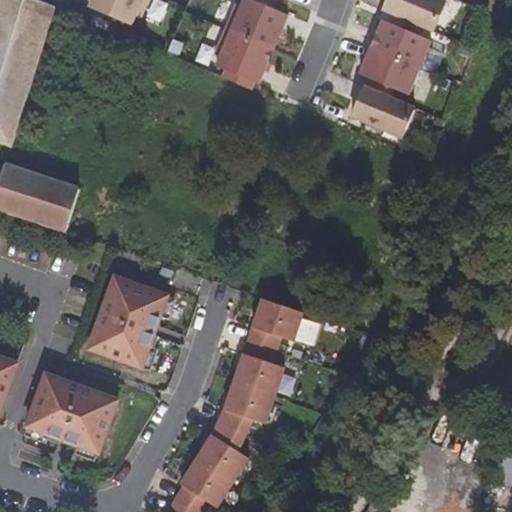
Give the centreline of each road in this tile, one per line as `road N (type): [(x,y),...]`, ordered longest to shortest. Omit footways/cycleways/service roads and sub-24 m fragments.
road 1 (track): [(351,511),(511,251)]
road 2 (residential): [(121,511),(192,390),(220,297)]
